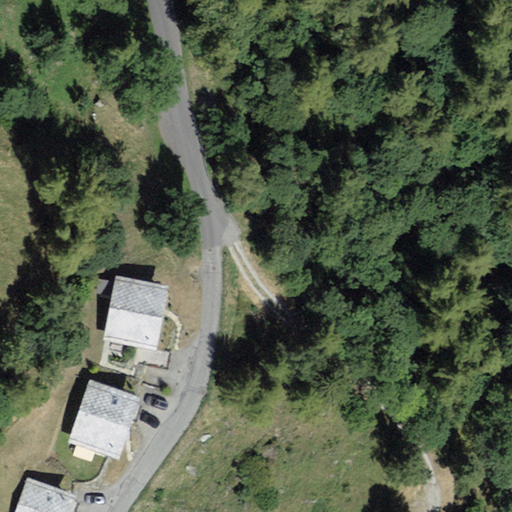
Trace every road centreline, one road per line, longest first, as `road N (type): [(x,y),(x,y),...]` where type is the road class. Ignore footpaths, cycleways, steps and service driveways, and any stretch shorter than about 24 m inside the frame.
road 1 (unclassified): [(428,511),(428,471),(412,432),(283,311),(228,230),(211,220)]
road 2 (unclassified): [(211,220),(211,318),(196,386),(118,511)]
road 3 (unclassified): [(159,0),(179,118),(211,220)]
